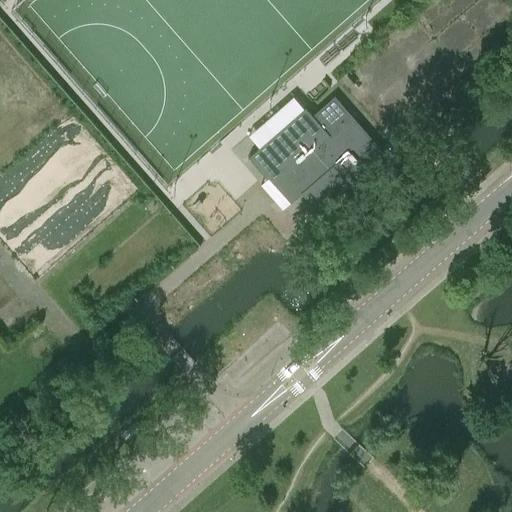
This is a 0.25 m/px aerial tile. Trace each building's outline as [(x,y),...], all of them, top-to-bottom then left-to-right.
[(286,123),(248,156),(248,157),(249,157),(267,178),(268,176),(290,201),(302,191),(319,211),(385,153),(334,95),(312,114),(305,107),(298,113),(286,123)] [(44,216),(12,244),(29,262),(60,235),(44,216)] [(60,235),(29,262),(45,280),(75,254),(60,235)] [(75,254),(45,280),(61,299),(91,272),(75,253),(75,254)] [(91,272),(61,299),(76,316),(107,289),(91,272)] [(107,289),(76,316),(92,335),(123,308),(107,289)] [(123,308),(92,335),(110,353),(139,326),(123,308)] [(46,329),(27,345),(52,372),(69,356),(46,329)] [(26,346),(9,360),(34,387),(51,372),(26,346)] [(9,361),(0,368),(0,385),(16,403),(34,388),(9,361)] [(0,386),(0,417),(15,403),(0,386)]
